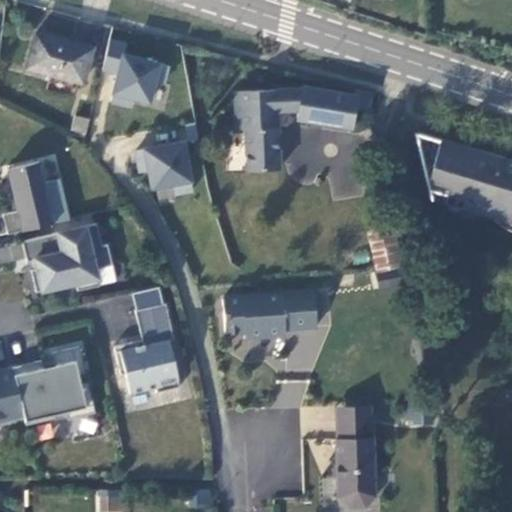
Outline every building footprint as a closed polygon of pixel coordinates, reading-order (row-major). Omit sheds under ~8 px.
[(43,32),(34,66),(83,78),(92,45),(43,32)] [(109,39),(101,67),(117,71),(109,99),(130,105),(132,96),(148,101),(153,79),(163,82),(168,65),(123,53),(126,43),(109,39)] [(231,129),(241,129),(240,169),(278,170),(278,113),(292,114),(292,119),(351,126),(353,106),(368,107),(371,89),(355,88),(354,89),(301,83),(232,88),(231,129)] [(73,127),(84,130),(88,117),(77,114),(73,127)] [(187,136),(197,135),(194,119),(184,120),(187,136)] [(511,161),(505,159),(503,169),(486,165),(489,154),(419,133),(429,183),(463,192),(460,203),(511,218),(511,161)] [(136,158),(142,166),(146,165),(148,174),(154,182),(171,179),(173,189),(190,186),(182,137),(134,145),(136,158)] [(5,231),(66,217),(57,177),(42,180),(37,159),(6,166),(15,208),(1,211),(5,231)] [(431,193),(460,203),(463,192),(429,183),(431,193)] [(101,243),(96,221),(20,238),(25,259),(33,257),(35,266),(29,267),(34,289),(74,280),(76,288),(97,283),(93,266),(111,262),(106,241),(101,243)] [(388,223),(363,228),(372,268),(396,263),(388,223)] [(156,284),(130,291),(134,308),(160,301),(156,284)] [(312,290),(220,296),(223,331),(242,330),(243,335),(283,333),(283,326),(314,324),(312,290)] [(153,390),(177,385),(166,338),(170,336),(162,301),(160,301),(134,308),(132,308),(140,343),(130,345),(129,340),(111,344),(117,372),(122,371),(127,391),(152,385),(153,390)] [(38,359),(9,366),(21,415),(22,423),(52,416),(51,413),(63,410),(64,417),(91,411),(84,381),(77,383),(75,373),(82,371),(76,345),(49,351),(51,359),(52,364),(40,367),(39,361),(38,359)] [(39,361),(40,367),(52,364),(51,359),(39,361)] [(0,420),(21,415),(9,366),(0,367),(0,420)] [(333,405),(334,418),(368,416),(368,404),(333,405)] [(374,495),(371,436),(370,437),(368,416),(334,418),(334,438),(333,438),(336,497),(347,507),(364,506),(374,495)] [(93,511),(118,511),(120,491),(96,489),(93,511)]
